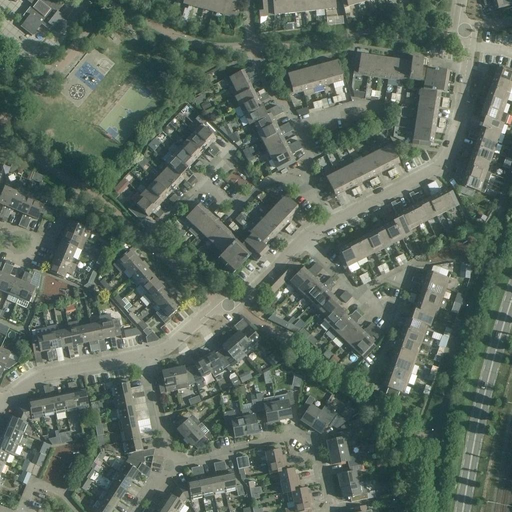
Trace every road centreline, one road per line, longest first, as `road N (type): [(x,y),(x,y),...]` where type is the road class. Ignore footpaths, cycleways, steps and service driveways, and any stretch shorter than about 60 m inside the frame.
road 1 (residential): [(331,222),(438,168),(460,121),(471,42)]
road 2 (residential): [(326,511),(316,444),(297,435),(163,474)]
road 3 (tertiary): [(462,511),(511,298)]
road 4 (residential): [(142,354),(169,346),(218,304),(248,295),(303,238)]
road 5 (unknown): [(320,206),(422,155),(444,82)]
road 6 (residential): [(0,402),(41,375),(142,354)]
road 7 (residential): [(163,474),(142,354)]
